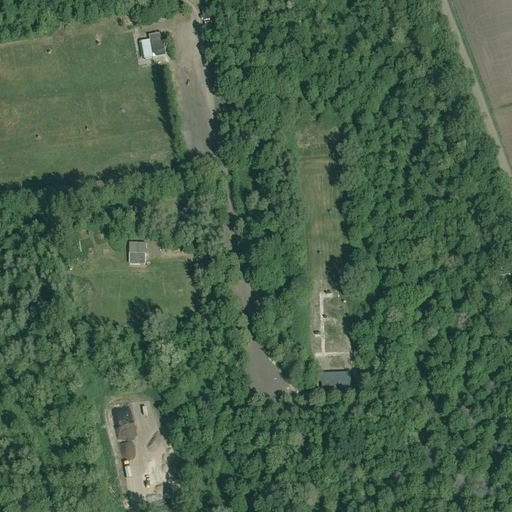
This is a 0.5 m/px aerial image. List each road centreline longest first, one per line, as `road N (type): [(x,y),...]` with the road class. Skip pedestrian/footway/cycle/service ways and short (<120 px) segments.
road 1 (track): [(304,382),(257,372),(195,18),(176,0)]
road 2 (unclassified): [(511,186),(442,0)]
